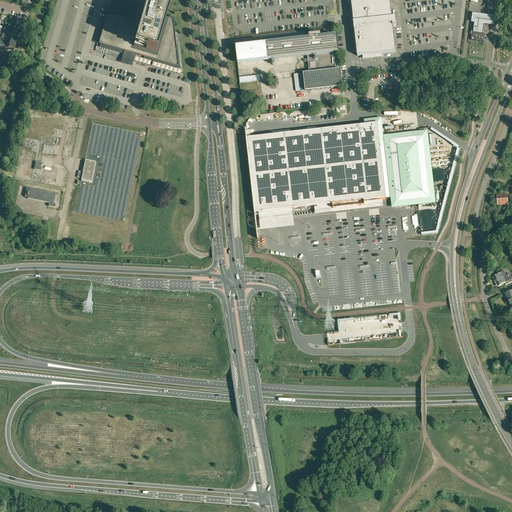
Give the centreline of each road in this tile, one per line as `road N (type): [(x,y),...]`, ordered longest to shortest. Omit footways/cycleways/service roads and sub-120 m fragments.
road 1 (trunk): [(243,492),(48,477),(19,461),(8,420),(26,394),(52,386),(157,390)]
road 2 (trunk): [(511,391),(347,394),(118,375)]
road 3 (secondary): [(511,443),(475,371),(454,276),(463,198),(511,71)]
road 4 (trunk): [(157,390),(336,403),(511,399)]
road 5 (motorway): [(0,475),(259,501)]
road 6 (trunk): [(0,293),(31,276),(208,286)]
road 7 (primary): [(271,495),(238,285)]
road 8 (motorway): [(204,274),(0,271)]
road 9 (unclassified): [(511,357),(482,277),(484,240),(475,221),(488,176)]
road 10 (primary): [(228,302),(255,472)]
road 11 (trunk): [(0,374),(157,390)]
road 12 (primary): [(235,277),(219,122)]
road 13 (primary): [(209,123),(219,256)]
road 14 (trunk): [(118,375),(32,359),(0,340)]
road 15 (primary): [(195,0),(209,123)]
road 16 (primary): [(219,122),(202,0)]
